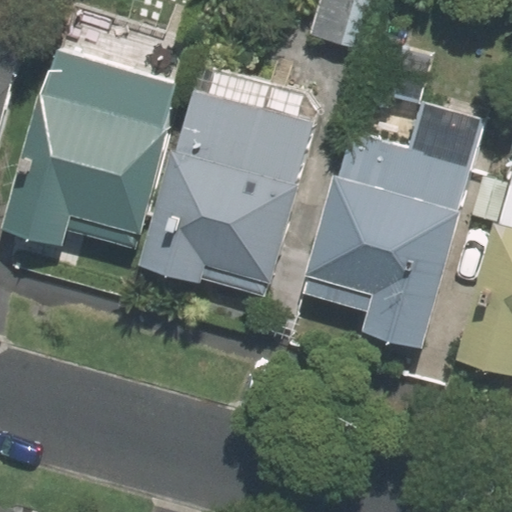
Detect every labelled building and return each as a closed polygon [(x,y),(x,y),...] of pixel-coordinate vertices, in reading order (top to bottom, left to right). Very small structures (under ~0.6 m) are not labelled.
[(370,50),(384,0),(322,0),(314,34),(370,50)] [(0,169),(38,38),(0,27),(0,169)] [(441,58),(378,41),(365,87),(429,104),(441,58)] [(175,126),(188,82),(71,49),(58,94),(53,93),(15,228),(75,246),(81,229),(142,247),(147,229),(154,231),(182,129),(175,126)] [(311,157),(293,110),(277,106),(282,85),(215,68),(191,151),(185,150),(154,263),(281,298),(312,186),(304,183),(311,157)] [(468,211),(489,139),(427,122),(421,148),(364,132),(351,180),(347,178),(315,291),(385,310),(378,331),(436,347),(473,213),(468,211)] [(511,222),(510,222),(470,359),(511,371),(511,222)]
